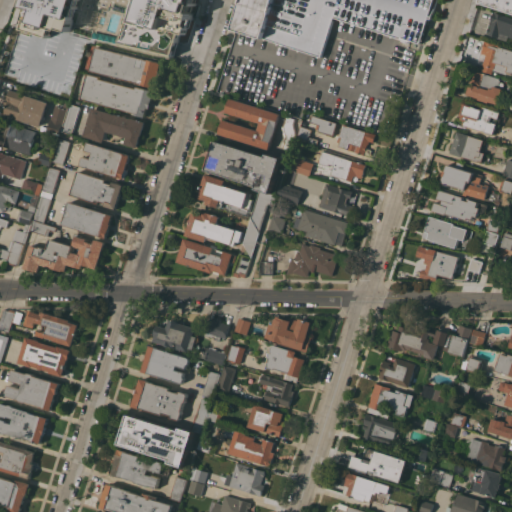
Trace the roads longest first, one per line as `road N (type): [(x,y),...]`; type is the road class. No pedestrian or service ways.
road 1 (residential): [(222,0),(59,511)]
road 2 (residential): [(459,0),(298,511)]
road 3 (tertiary): [(511,301),(0,289)]
